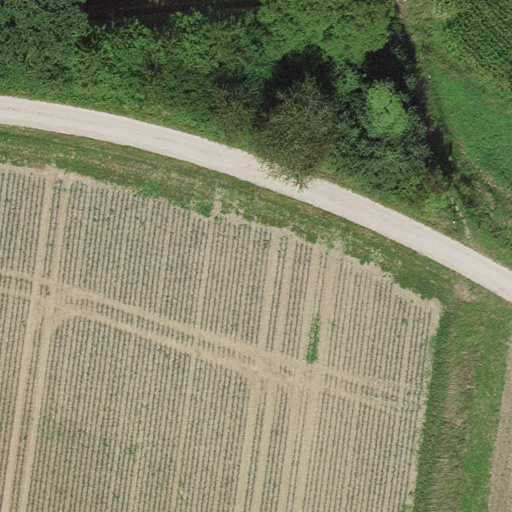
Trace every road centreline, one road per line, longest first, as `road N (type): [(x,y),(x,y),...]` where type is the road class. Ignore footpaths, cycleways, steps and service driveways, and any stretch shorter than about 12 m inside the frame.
road 1 (track): [(0,109),(189,140),(335,189),(454,260)]
road 2 (track): [(0,4),(205,0)]
